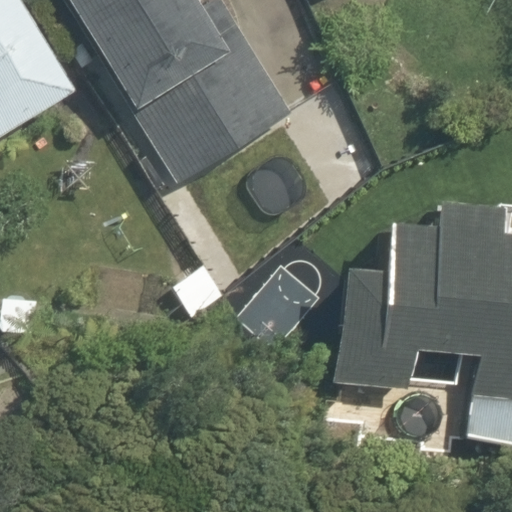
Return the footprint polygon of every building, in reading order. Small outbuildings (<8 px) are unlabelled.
[(0,0),(0,134),(65,94),(6,0),(0,0)] [(194,171),(208,193),(258,161),(246,142),(284,118),(210,2),(190,14),(181,0),(55,0),(174,184),(194,171)] [(455,439),(511,450),(511,208),(430,197),(425,232),(381,226),(374,275),(336,270),(320,383),(396,394),(402,351),(466,360),(455,439)] [(198,265),(165,290),(186,317),(219,292),(198,265)] [(1,298),(0,304),(0,329),(30,332),(32,301),(1,298)]
